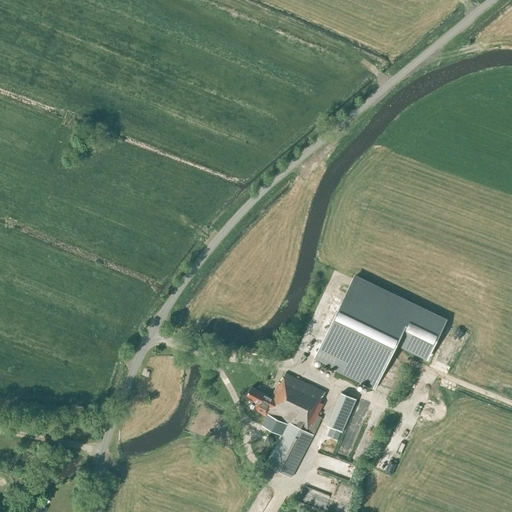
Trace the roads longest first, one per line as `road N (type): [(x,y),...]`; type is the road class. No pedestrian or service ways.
road 1 (unclassified): [(91,511),(130,375),(184,284),(297,162),(492,0)]
road 2 (track): [(150,335),(215,367),(254,437)]
